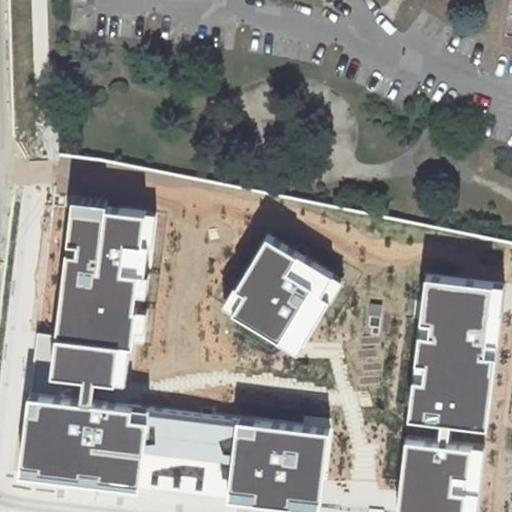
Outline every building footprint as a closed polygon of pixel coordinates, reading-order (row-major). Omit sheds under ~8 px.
[(54,374),(127,383),(132,341),(144,343),(160,208),(75,198),(54,374)] [(302,350),(345,280),(269,233),(226,303),(302,350)] [(504,281),(426,273),(410,417),(488,426),(504,281)] [(322,507),(332,427),(31,392),(22,472),(322,507)] [(477,511),(485,444),(407,436),(398,511),(477,511)]
